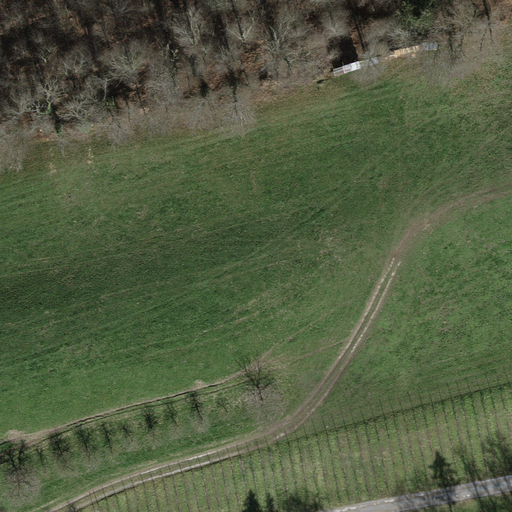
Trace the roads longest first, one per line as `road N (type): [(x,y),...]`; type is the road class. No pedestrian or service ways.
road 1 (track): [(64,511),(140,477),(279,439),(319,407),(398,268)]
road 2 (track): [(511,482),(372,511)]
